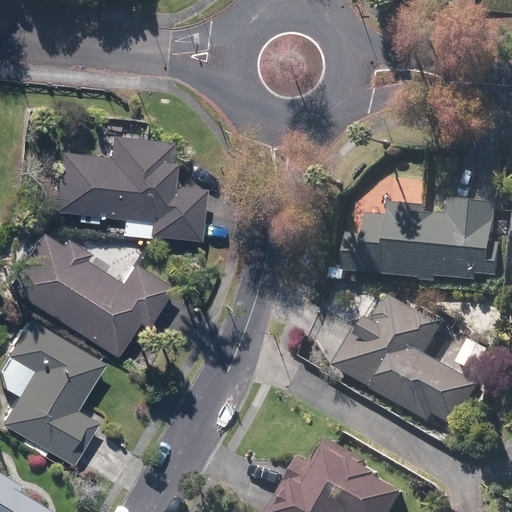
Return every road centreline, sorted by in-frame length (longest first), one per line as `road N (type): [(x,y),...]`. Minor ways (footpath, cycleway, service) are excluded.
road 1 (residential): [(295,119),(256,296),(219,387),(150,511)]
road 2 (residential): [(0,35),(231,57)]
road 3 (residential): [(353,64),(511,83)]
